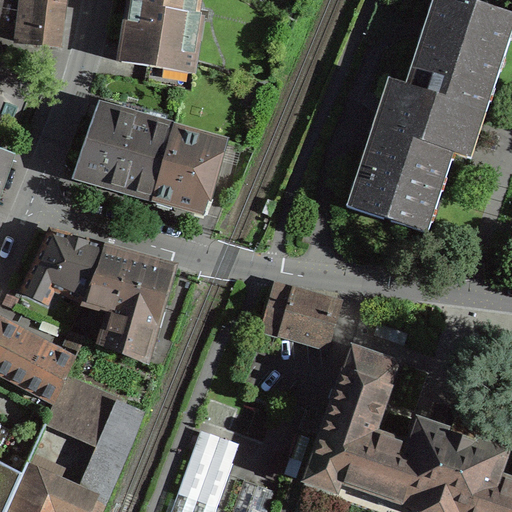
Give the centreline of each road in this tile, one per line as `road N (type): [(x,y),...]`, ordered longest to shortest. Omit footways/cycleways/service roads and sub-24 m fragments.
road 1 (residential): [(31,203),(224,264),(511,298)]
road 2 (residential): [(96,0),(31,203)]
